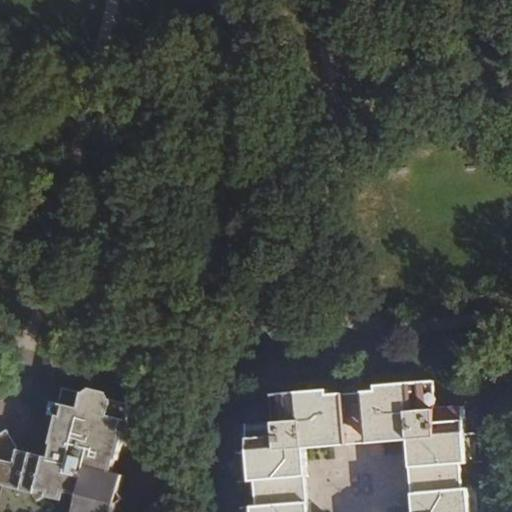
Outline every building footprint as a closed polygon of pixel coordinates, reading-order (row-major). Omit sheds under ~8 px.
[(382,391),(368,393),(373,442),(411,438),(417,511),(475,511),(474,488),(469,489),(467,465),(471,464),(465,403),(439,405),(437,380),(382,385),(382,391)] [(66,387),(66,389),(62,405),(64,405),(61,418),(60,418),(51,455),(18,447),(9,486),(63,499),(66,489),(80,492),(75,511),(115,511),(125,472),(114,470),(117,458),(121,460),(128,430),(125,429),(127,421),(130,421),(135,404),(113,398),(114,393),(98,390),(93,388),(93,389),(93,394),(73,389),(66,387)] [(351,444),(347,395),(333,396),(332,390),(273,395),(275,421),(236,425),(241,484),(257,482),(259,503),(243,504),(243,511),(315,511),(310,448),(351,444)] [(358,394),(347,395),(351,444),(363,443),(373,442),(368,393),(358,394)] [(0,484),(9,486),(18,447),(9,429),(0,436),(0,484)]
